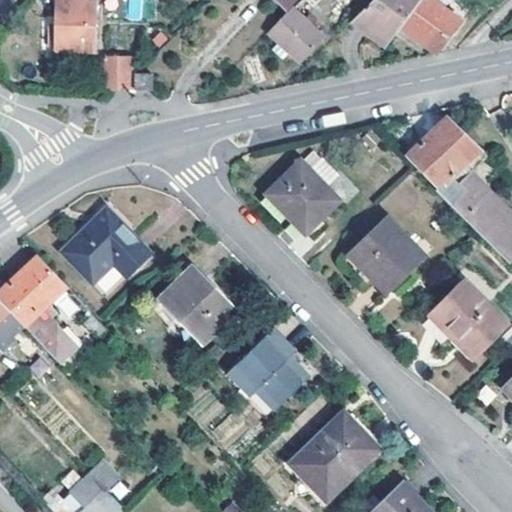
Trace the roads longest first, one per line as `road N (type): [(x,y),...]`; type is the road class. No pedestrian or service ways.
road 1 (tertiary): [(156,135),(511,60)]
road 2 (residential): [(156,135),(388,380)]
road 3 (residential): [(388,380),(493,511)]
